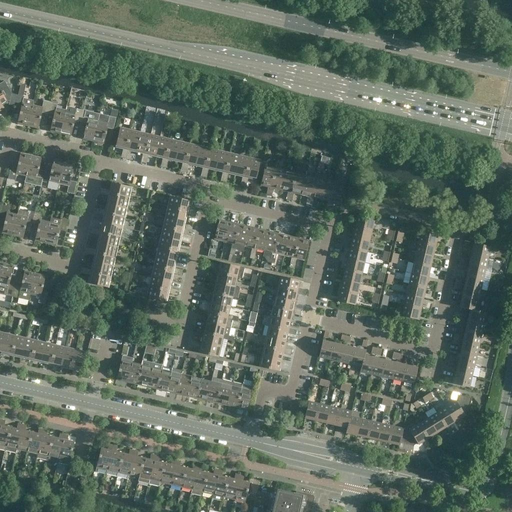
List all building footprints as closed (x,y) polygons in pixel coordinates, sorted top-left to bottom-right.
[(10,99),(11,94),(3,80),(0,82),(0,111),(4,109),(2,104),(10,99)] [(15,107),(17,95),(11,94),(10,99),(9,105),(15,107)] [(28,126),(32,105),(33,101),(24,99),(24,97),(21,96),(17,95),(15,107),(21,108),(17,124),(28,126)] [(42,113),(48,114),(50,103),(43,101),(42,108),(32,105),(28,126),(38,128),(42,113)] [(60,134),(65,113),(66,110),(56,108),(57,104),(50,103),(48,114),(54,116),(50,131),(60,134)] [(74,121),(80,122),(83,110),(76,109),(76,110),(66,108),(66,110),(65,113),(60,134),(71,136),(74,121)] [(111,109),(110,116),(117,118),(118,111),(111,109)] [(93,141),(98,121),(99,114),(83,110),(80,122),(86,124),(83,139),(93,141)] [(99,114),(98,121),(93,141),(103,144),(107,128),(113,130),(116,118),(99,114)] [(126,150),(130,130),(120,128),(115,147),(123,149),(126,150)] [(136,152),(140,132),(130,130),(126,150),(123,149),(122,153),(127,155),(128,150),(136,152)] [(146,154),(150,135),(140,132),(136,152),(143,154),(146,154)] [(156,157),(160,137),(150,135),(146,154),(143,154),(142,158),(147,159),(148,155),(156,157)] [(165,159),(170,139),(160,137),(156,157),(163,158),(165,159)] [(175,161),(180,142),(170,139),(165,159),(163,158),(162,163),(167,164),(168,159),(175,161)] [(185,163),(190,144),(180,142),(175,161),(183,163),(185,163)] [(195,166),(200,146),(190,144),(185,163),(183,163),(182,167),(187,168),(188,164),(195,166)] [(205,168),(210,149),(200,146),(195,166),(203,168),(205,168)] [(215,170),(220,151),(210,149),(205,168),(203,168),(202,172),(207,173),(208,169),(215,170)] [(225,173),(230,153),(220,151),(215,170),(223,172),(225,173)] [(26,176),(31,156),(20,153),(17,169),(11,167),(8,179),(15,180),(16,174),(26,176)] [(235,175),(240,155),(230,153),(225,173),(223,172),(222,176),(227,178),(228,173),(235,175)] [(245,177),(250,158),(240,155),(235,175),(242,177),(245,177)] [(41,158),(31,156),(26,176),(36,178),(34,185),(41,186),(44,175),(38,173),(41,158)] [(260,160),(250,158),(245,177),(242,177),(241,181),(247,182),(248,178),(256,180),(260,160)] [(59,184),(64,163),(53,161),(50,176),(44,175),(41,186),(48,188),(49,182),(59,184)] [(74,166),(64,163),(59,184),(68,186),(67,192),(74,194),(76,182),(70,181),(74,166)] [(271,188),(275,168),(265,166),(260,185),(268,187),(271,188)] [(281,190),(285,171),(275,168),(271,188),(268,187),(267,191),(273,192),(274,188),(281,190)] [(294,193),(301,195),(305,175),(306,170),(296,168),(295,173),(291,192),(288,192),(287,196),(293,197),(294,193)] [(291,192),(295,173),(285,171),(281,190),(288,192),(291,192)] [(316,173),(315,177),(311,197),(308,196),(307,200),(313,201),(313,198),(321,199),(325,180),(326,175),(316,173)] [(311,197),(315,177),(305,175),(301,195),(308,196),(311,197)] [(330,202),(335,182),(325,180),(321,199),(328,201),(330,202)] [(345,184),(335,182),(330,202),(328,201),(327,205),(332,206),(333,202),(341,204),(345,184)] [(112,183),(110,190),(109,193),(129,198),(131,187),(112,183)] [(127,208),(129,198),(109,193),(110,190),(106,189),(104,195),(109,196),(107,203),(127,208)] [(170,196),(168,207),(187,211),(187,214),(191,215),(192,209),(188,208),(190,201),(170,196)] [(124,218),(127,208),(107,203),(105,210),(105,213),(124,218)] [(12,235),(17,215),(8,213),(9,206),(2,205),(0,213),(0,216),(5,218),(2,233),(12,235)] [(185,221),(187,214),(187,211),(168,207),(165,217),(185,221)] [(122,228),(124,218),(105,213),(105,210),(101,209),(100,215),(104,216),(102,223),(122,228)] [(26,222),(32,224),(35,212),(28,211),(28,212),(18,210),(17,215),(12,235),(23,238),(26,222)] [(45,243),(50,222),(40,220),(42,214),(35,212),(32,224),(38,225),(35,241),(45,243)] [(374,220),(357,216),(355,227),(372,231),(374,220)] [(183,228),(185,221),(165,217),(163,227),(183,231),(182,234),(186,235),(188,229),(183,228)] [(59,225),(50,222),(45,243),(55,245),(59,230),(65,231),(68,220),(61,218),(59,225)] [(224,242),(229,222),(219,220),(214,239),(224,242)] [(234,244),(239,225),(229,222),(224,242),(232,243),(234,244)] [(120,237),(122,228),(102,223),(101,230),(100,233),(120,237)] [(244,246),(249,227),(239,225),(234,244),(232,243),(231,249),(235,250),(243,251),(244,246)] [(180,241),(182,234),(183,231),(163,227),(161,236),(180,241)] [(254,249),(259,229),(249,227),(244,246),(252,248),(254,249)] [(369,241),(372,231),(355,227),(352,237),(369,241)] [(117,247),(120,237),(100,233),(101,230),(96,229),(95,235),(99,236),(98,243),(117,247)] [(264,251),(269,231),(259,229),(254,249),(252,248),(251,253),(255,254),(256,249),(264,251)] [(274,253),(279,234),(269,231),(264,251),(263,256),(266,257),(268,261),(268,262),(274,264),(275,259),(271,258),(272,253),(274,253)] [(438,235),(421,231),(419,242),(435,246),(438,235)] [(284,255),(289,236),(279,234),(274,253),(272,253),(271,258),(275,259),(276,254),(284,255)] [(179,248),(180,241),(161,236),(158,246),(178,251),(177,254),(182,255),(183,249),(179,248)] [(294,258),(298,238),(289,236),(284,255),(292,257),(294,258)] [(367,252),(369,241),(352,237),(350,248),(367,252)] [(309,241),(298,238),(294,258),(292,257),(290,262),(295,263),(296,258),(304,260),(309,241)] [(433,256),(435,246),(419,242),(416,252),(433,256)] [(115,257),(117,247),(98,243),(96,250),(95,253),(115,257)] [(474,243),(471,254),(488,258),(491,247),(474,243)] [(176,261),(177,254),(178,251),(158,246),(156,256),(176,261)] [(364,262),(367,252),(350,248),(347,259),(364,262)] [(113,267),(115,257),(95,253),(96,250),(92,249),(90,254),(95,255),(93,263),(113,267)] [(430,267),(433,256),(416,252),(414,263),(430,267)] [(486,268),(488,258),(471,254),(469,265),(486,268)] [(174,268),(176,261),(156,256),(154,266),(173,271),(173,274),(177,275),(178,269),(174,268)] [(362,273),(364,262),(347,259),(345,269),(362,273)] [(245,268),(239,267),(220,262),(218,273),(237,277),(242,278),(245,268)] [(110,277),(113,267),(93,263),(91,270),(91,273),(110,277)] [(428,277),(430,267),(414,263),(411,274),(428,277)] [(483,279),(486,268),(469,265),(466,275),(483,279)] [(12,268),(2,266),(0,274),(0,287),(7,289),(5,295),(12,297),(15,285),(9,284),(12,268)] [(171,281),(173,274),(173,271),(154,266),(151,276),(171,281)] [(108,288),(110,277),(91,273),(91,270),(87,269),(86,274),(90,275),(88,283),(108,288)] [(359,284),(362,273),(345,269),(343,280),(359,284)] [(30,294),(35,273),(24,271),(21,286),(15,285),(12,297),(19,298),(20,292),(30,294)] [(45,276),(35,273),(30,294),(39,296),(38,303),(45,304),(48,293),(42,291),(45,276)] [(235,287),(236,279),(237,277),(218,273),(215,283),(235,287)] [(425,288),(428,277),(411,274),(409,284),(425,288)] [(481,290),(483,279),(466,275),(464,286),(481,290)] [(169,288),(171,281),(151,276),(149,286),(169,291),(168,293),(172,294),(174,289),(169,288)] [(280,276),(278,286),(297,291),(297,294),(301,295),(302,289),(298,288),(300,281),(280,276)] [(357,294),(359,284),(343,280),(340,290),(357,294)] [(238,298),(240,288),(235,287),(215,283),(213,292),(232,297),(238,298)] [(423,299),(425,288),(409,284),(406,295),(423,299)] [(166,301),(168,293),(169,291),(149,286),(147,297),(166,301)] [(295,301),(297,294),(297,291),(278,286),(275,296),(295,301)] [(478,300),(481,290),(464,286),(461,296),(478,300)] [(354,305),(357,294),(340,290),(338,301),(354,305)] [(230,307),(232,299),(232,297),(213,292),(211,302),(230,307)] [(262,293),(257,292),(254,302),(259,303),(260,303),(262,293)] [(421,309),(423,299),(406,295),(404,305),(421,309)] [(293,308),(295,301),(275,296),(273,306),(293,311),(292,314),(296,315),(297,309),(293,308)] [(476,311),(476,310),(478,300),(461,296),(459,307),(470,310),(470,309),(476,311)] [(493,296),(491,303),(498,305),(500,298),(493,296)] [(0,306),(9,308),(11,303),(0,300),(0,306)] [(228,314),(230,307),(211,302),(208,312),(228,317),(227,319),(232,320),(233,316),(228,314)] [(418,320),(421,309),(404,305),(401,316),(418,320)] [(290,321),(292,314),(293,311),(273,306),(271,316),(290,321)] [(487,313),(476,310),(476,311),(470,309),(470,310),(467,320),(484,324),(487,313)] [(250,311),(248,321),(249,322),(252,322),(255,323),(257,313),(250,311)] [(232,320),(227,319),(228,317),(208,312),(206,322),(231,328),(232,320)] [(289,328),(290,321),(271,316),(269,326),(288,331),(287,334),(291,335),(293,329),(289,328)] [(482,334),(484,324),(467,320),(465,330),(482,334)] [(228,340),(229,336),(231,328),(206,322),(204,332),(223,337),(223,339),(228,340)] [(286,341),(287,334),(288,331),(269,326),(266,336),(286,341)] [(479,345),(482,334),(465,330),(462,341),(479,345)] [(221,347),(223,339),(223,337),(204,332),(201,342),(221,347)] [(11,355),(16,336),(6,333),(2,352),(1,351),(1,353),(11,355)] [(21,358),(26,338),(16,336),(11,355),(21,358)] [(284,348),(286,341),(266,336),(264,346),(283,351),(283,354),(287,354),(288,349),(284,348)] [(31,360),(36,340),(26,338),(21,358),(31,360)] [(41,362),(46,343),(36,340),(31,360),(41,362)] [(330,360),(333,343),(323,340),(319,357),(330,360)] [(477,355),(479,345),(462,341),(460,351),(477,355)] [(218,357),(221,347),(201,342),(199,352),(218,357)] [(51,365),(56,345),(46,343),(41,362),(51,365)] [(340,362),(344,345),(333,343),(330,360),(340,362)] [(61,367),(66,347),(56,345),(51,365),(61,367)] [(351,364),(355,348),(344,345),(340,362),(351,364)] [(281,361),(283,354),(283,351),(264,346),(262,356),(281,361)] [(71,369),(76,350),(66,347),(61,367),(71,369)] [(365,350),(355,348),(351,364),(361,367),(362,367),(364,355),(365,350)] [(86,352),(76,350),(71,369),(81,372),(86,352)] [(474,366),(477,355),(460,351),(458,362),(474,366)] [(127,382),(131,363),(133,358),(122,355),(117,380),(127,382)] [(371,374),(375,358),(364,355),(362,367),(361,367),(360,372),(371,374)] [(279,371),(281,361),(262,356),(259,366),(279,371)] [(381,377),(385,360),(375,358),(371,374),(381,377)] [(392,379),(396,362),(385,360),(381,377),(392,379)] [(402,382),(406,365),(396,362),(392,379),(402,382)] [(472,376),(474,366),(458,362),(455,372),(472,376)] [(137,384),(141,365),(131,363),(127,382),(137,384)] [(147,387),(151,367),(141,365),(137,384),(147,387)] [(417,367),(406,365),(402,382),(413,384),(417,367)] [(157,389),(161,370),(151,367),(147,387),(157,389)] [(177,394),(181,374),(182,370),(172,368),(171,372),(167,391),(177,394)] [(167,391),(171,372),(161,370),(157,389),(167,391)] [(258,376),(265,378),(267,371),(260,370),(258,376)] [(469,387),(472,376),(455,372),(453,384),(469,387)] [(187,396),(191,377),(181,374),(177,394),(187,396)] [(197,398),(201,379),(191,377),(187,396),(197,398)] [(217,403),(222,380),(212,377),(211,381),(207,401),(217,403)] [(207,401),(211,381),(201,379),(197,398),(207,401)] [(227,405),(232,382),(222,380),(217,403),(227,405)] [(236,408),(242,384),(232,382),(227,405),(236,408)] [(247,410),(251,390),(252,387),(242,384),(236,408),(247,410)] [(458,401),(456,402),(463,412),(464,411),(468,412),(471,398),(459,395),(458,401)] [(315,421),(319,404),(308,401),(304,418),(315,421)] [(463,412),(456,402),(456,401),(446,407),(455,421),(465,415),(463,412)] [(326,423),(330,406),(319,404),(315,421),(326,423)] [(337,426),(340,409),(330,406),(326,423),(337,426)] [(446,427),(455,421),(446,407),(437,412),(446,427)] [(347,428),(349,416),(350,416),(351,411),(340,409),(337,426),(347,428)] [(437,433),(446,427),(437,412),(428,418),(437,433)] [(361,419),(350,416),(349,416),(347,428),(346,433),(357,435),(361,419)] [(428,439),(437,433),(428,418),(418,424),(428,439)] [(367,438),(371,421),(361,419),(357,435),(367,438)] [(0,449),(5,450),(10,427),(4,426),(5,421),(1,420),(0,423),(0,449)] [(378,440),(382,424),(371,421),(367,438),(378,440)] [(16,449),(22,425),(18,424),(17,429),(10,427),(5,450),(15,453),(16,449)] [(388,443),(392,426),(382,424),(378,440),(388,443)] [(418,444),(428,439),(418,424),(409,430),(410,431),(416,441),(418,444)] [(27,451),(31,432),(25,431),(26,426),(22,425),(16,449),(27,451)] [(400,443),(403,431),(403,428),(392,426),(388,443),(399,445),(400,443)] [(37,454),(43,429),(39,428),(38,434),(31,432),(27,451),(37,454)] [(47,460),(52,437),(46,435),(47,430),(43,429),(37,454),(36,458),(47,460)] [(410,431),(408,432),(403,431),(400,443),(414,446),(414,442),(416,441),(410,431)] [(57,463),(64,434),(60,433),(59,438),(52,437),(47,460),(57,463)] [(68,435),(64,434),(57,463),(68,465),(74,442),(67,440),(68,435)] [(106,474),(113,446),(109,445),(108,450),(101,448),(95,471),(106,474)] [(117,476),(122,453),(116,452),(117,447),(113,446),(106,474),(117,476)] [(127,479),(128,475),(134,450),(130,449),(128,455),(122,453),(117,476),(127,479)] [(139,477),(143,458),(137,456),(138,451),(134,450),(128,475),(139,477)] [(148,484),(149,480),(155,455),(151,454),(150,459),(143,458),(139,477),(138,481),(148,484)] [(160,482),(164,463),(158,461),(159,456),(155,455),(149,480),(160,482)] [(170,485),(176,460),(172,459),(171,464),(164,463),(160,482),(170,485)] [(181,487),(186,468),(179,466),(180,461),(176,460),(170,485),(181,487)] [(192,490),(197,465),(193,464),(192,469),(186,468),(181,487),(192,490)] [(201,496),(202,492),(207,473),(200,471),(201,466),(197,465),(192,490),(191,494),(201,496)] [(213,495),(218,470),(214,469),(213,474),(207,473),(202,492),(213,495)] [(222,501),(223,497),(228,477),(221,476),(222,471),(218,470),(213,495),(212,498),(222,501)] [(234,499),(239,475),(235,474),(234,479),(228,477),(223,497),(234,499)] [(244,476),(239,475),(234,499),(245,502),(249,482),(242,481),(244,476)] [(310,511),(314,498),(313,495),(308,494),(307,496),(296,493),(296,491),(295,493),(275,488),(270,510),(269,510),(268,511),(310,511)]
